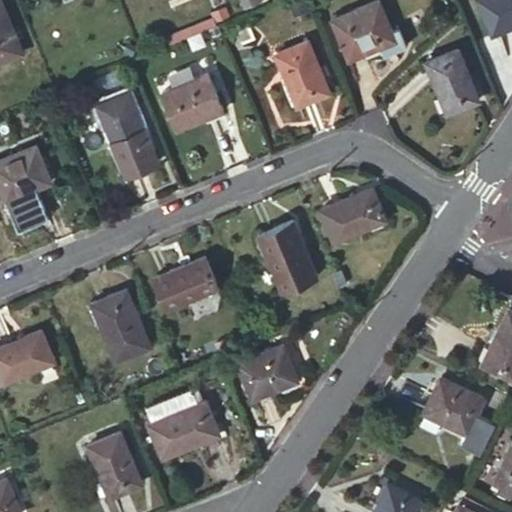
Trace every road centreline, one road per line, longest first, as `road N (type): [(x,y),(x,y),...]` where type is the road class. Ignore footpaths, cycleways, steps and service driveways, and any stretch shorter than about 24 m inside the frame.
road 1 (residential): [(464,211),(379,154),(333,149),(0,284)]
road 2 (residential): [(464,211),(256,511)]
